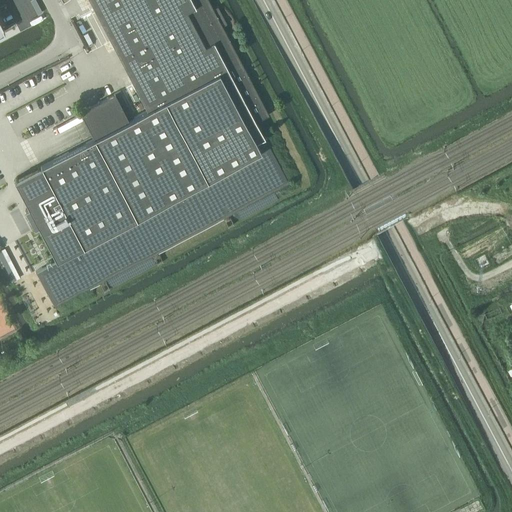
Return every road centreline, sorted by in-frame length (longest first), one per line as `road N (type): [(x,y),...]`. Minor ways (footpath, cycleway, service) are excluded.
road 1 (primary): [(511,473),(262,0)]
road 2 (unclassified): [(0,79),(70,42),(48,0)]
